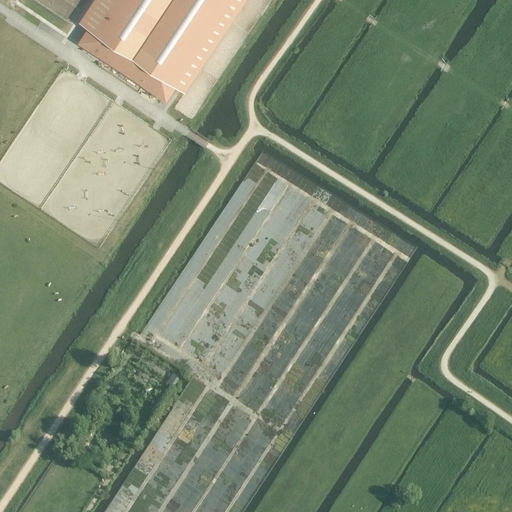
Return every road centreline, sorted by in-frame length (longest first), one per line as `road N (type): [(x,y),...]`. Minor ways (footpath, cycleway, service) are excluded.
road 1 (unknown): [(511,407),(456,367),(509,277),(253,120),(222,154)]
road 2 (track): [(511,108),(341,0)]
road 3 (unknown): [(247,122),(245,91),(310,0)]
